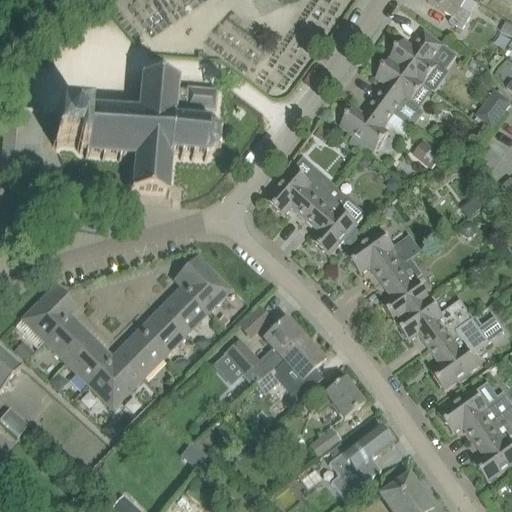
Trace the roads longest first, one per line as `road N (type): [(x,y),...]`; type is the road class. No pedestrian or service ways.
road 1 (residential): [(469,511),(337,331),(222,225)]
road 2 (residential): [(222,225),(383,0)]
road 3 (residential): [(0,287),(159,232),(222,225)]
